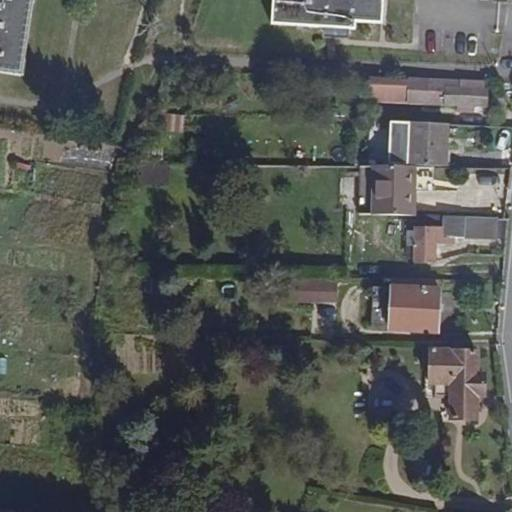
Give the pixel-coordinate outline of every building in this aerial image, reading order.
[(0,0),(0,73),(20,77),(30,0),(0,0)] [(323,27),(349,29),(354,29),(355,22),(382,23),(383,1),(383,0),(272,0),(272,23),(323,27)] [(348,39),(349,29),(323,27),(323,37),(348,39)] [(481,84),(367,79),(367,100),(460,104),(471,104),(482,105),(483,95),(484,88),(481,87),(481,84)] [(471,104),(460,104),(459,112),(471,113),(471,104)] [(447,125),(408,124),(407,166),(445,167),(446,147),(447,125)] [(359,169),(358,216),(413,217),(413,193),(414,169),(359,169)] [(453,239),(496,239),(497,219),(441,217),(440,229),(414,229),(415,261),(435,261),(436,244),(453,244),(453,239)] [(496,239),(505,239),(505,232),(506,219),(497,219),(496,239)] [(373,289),(372,327),(390,329),(390,331),(437,333),(438,307),(438,290),(438,283),(391,282),(391,288),(391,289),(373,289)] [(286,284),(285,304),(335,306),(335,286),(286,284)] [(447,384),(446,411),(451,412),(451,419),(475,420),(477,398),(484,398),(484,389),(485,377),(477,376),(478,354),(430,353),(429,381),(447,384)]
